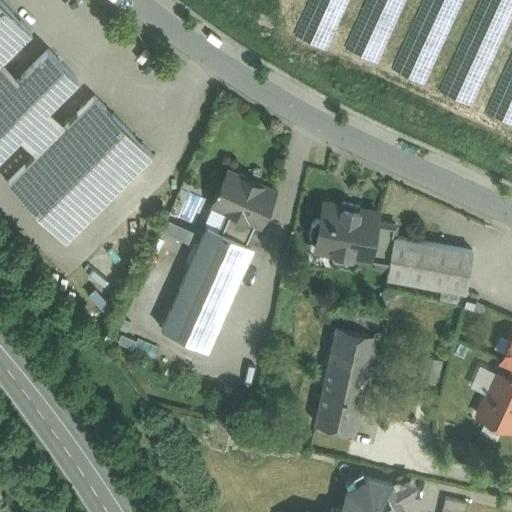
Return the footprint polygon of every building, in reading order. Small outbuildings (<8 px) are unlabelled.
[(0,0),(0,96),(19,77),(3,60),(31,31),(0,0)] [(0,96),(0,154),(49,107),(77,78),(48,49),(19,77),(0,96)] [(94,95),(66,124),(49,107),(19,136),(36,153),(7,181),(65,240),(152,154),(94,95)] [(275,189),(227,168),(211,204),(215,205),(206,225),(247,242),(263,206),(267,208),(275,189)] [(359,204),(342,201),(341,205),(323,201),(319,218),(317,217),(311,222),(309,232),(312,239),(315,240),(314,246),(331,249),(330,253),(334,258),(346,260),(351,257),(352,253),(369,257),(376,221),(378,212),(359,208),(359,204)] [(167,220),(163,231),(189,239),(192,228),(167,220)] [(396,224),(376,221),(369,257),(368,260),(388,264),(394,235),(396,224)] [(247,242),(206,225),(161,327),(207,347),(252,245),(247,242)] [(473,250),(394,235),(388,264),(386,275),(465,290),(473,250)] [(380,314),(340,305),(336,324),(376,332),(380,314)] [(376,332),(336,324),(331,349),(371,357),(376,332)] [(511,370),(509,376),(498,371),(478,415),(509,429),(511,423),(511,334),(501,359),(511,364),(511,370)] [(371,357),(331,349),(315,422),(354,431),(371,357)] [(348,488),(342,510),(331,508),(329,511),(399,511),(402,503),(390,483),(368,477),(366,477),(362,470),(345,480),(349,487),(348,488)] [(464,511),(467,501),(445,496),(441,511),(464,511)]
